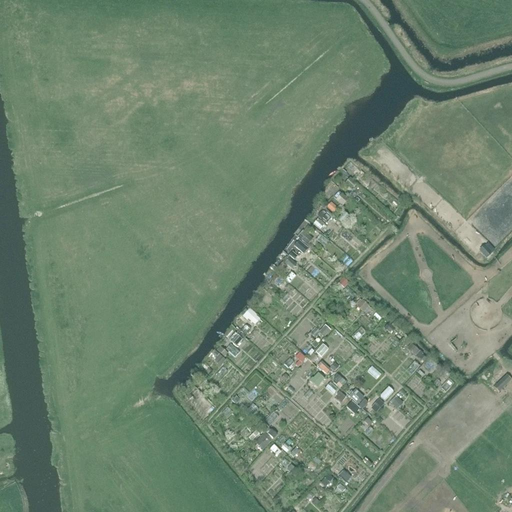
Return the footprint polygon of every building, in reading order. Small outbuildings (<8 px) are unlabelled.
[(347,191),(340,200),(347,205),(353,196),(347,191)] [(330,205),(337,210),(341,205),(334,199),(330,205)] [(340,215),(345,221),(352,213),(346,208),(340,215)] [(479,249),(486,257),(494,250),(490,245),(487,248),(484,244),(479,249)] [(339,252),(342,260),(350,257),(347,249),(339,252)] [(295,269),(286,277),(285,275),(275,282),(281,290),(292,282),(291,281),(299,275),(295,269)] [(351,286),(346,290),(351,296),(357,292),(351,286)] [(255,310),(247,319),(256,327),(264,317),(255,310)] [(355,317),(350,325),(365,335),(370,326),(355,317)] [(322,330),(328,335),(334,328),(328,322),(322,330)] [(315,325),(313,333),(321,335),(323,327),(315,325)] [(326,340),(335,348),(346,336),(338,328),(326,340)] [(453,336),(459,347),(468,342),(463,332),(453,336)] [(352,349),(357,344),(348,337),(344,342),(352,349)] [(320,347),(323,342),(317,338),(314,343),(320,347)] [(417,350),(420,345),(414,341),(411,347),(417,350)] [(320,348),(327,354),(332,348),(325,342),(320,348)] [(337,358),(343,364),(351,355),(344,349),(337,358)] [(223,363),(228,357),(224,353),(218,358),(223,363)] [(309,368),(315,364),(311,358),(305,363),(309,368)] [(431,373),(440,364),(434,358),(425,367),(431,373)] [(330,373),(335,368),(325,360),(320,365),(330,373)] [(419,361),(408,382),(416,387),(422,378),(430,382),(433,376),(420,369),(423,363),(419,361)] [(496,382),(504,389),(511,380),(511,373),(508,370),(496,382)] [(324,382),(328,376),(320,371),(316,377),(324,382)] [(339,372),(336,379),(349,386),(353,379),(339,372)] [(335,381),(328,386),(335,394),(341,388),(335,381)] [(259,391),(247,383),(235,400),(247,408),(259,391)] [(390,384),(383,395),(390,399),(396,388),(390,384)] [(200,388),(196,393),(210,405),(214,400),(200,388)] [(410,411),(420,404),(414,395),(410,397),(405,391),(388,403),(394,412),(406,404),(410,411)] [(256,401),(248,410),(255,415),(262,406),(256,401)] [(380,410),(384,405),(379,401),(375,406),(380,410)] [(232,405),(224,411),(230,418),(237,412),(232,405)] [(268,432),(259,441),(267,448),(275,440),(268,432)] [(277,443),(274,449),(283,454),(286,448),(277,443)] [(300,446),(292,452),(296,457),(304,451),(300,446)] [(333,472),(325,478),(329,484),(338,477),(333,472)]
